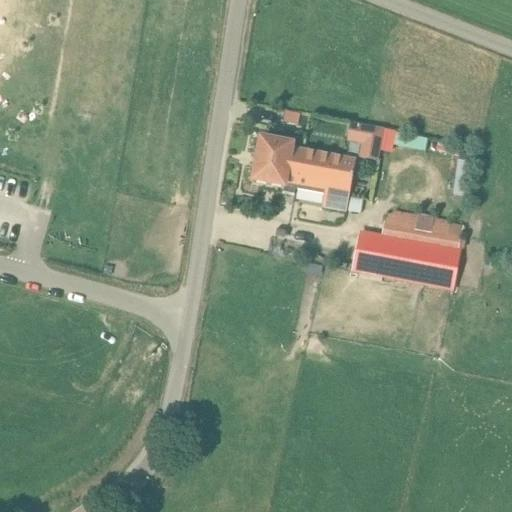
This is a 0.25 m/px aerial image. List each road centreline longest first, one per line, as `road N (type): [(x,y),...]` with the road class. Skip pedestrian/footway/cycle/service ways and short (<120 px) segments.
road 1 (tertiary): [(189,317),(241,0)]
road 2 (tertiary): [(94,511),(151,463),(170,422),(189,317)]
road 3 (unclassified): [(189,317),(0,265)]
road 4 (unclassified): [(378,0),(511,51)]
